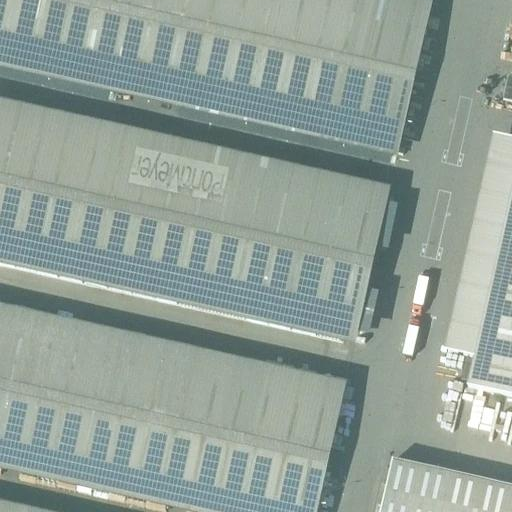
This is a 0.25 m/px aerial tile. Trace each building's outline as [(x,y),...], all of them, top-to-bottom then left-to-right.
[(0,0),(0,70),(150,105),(398,160),(433,4),(414,0),(0,0)] [(511,79),(508,79),(503,103),(511,105),(511,79)] [(391,192),(0,103),(0,266),(356,347),(391,192)] [(511,191),(511,139),(491,135),(441,354),(473,361),(511,191)] [(467,389),(511,398),(511,191),(473,361),(467,389)] [(0,308),(0,471),(34,480),(177,511),(318,511),(319,509),(339,419),(340,418),(347,387),(72,325),(0,308)] [(511,511),(511,489),(391,462),(378,511),(511,511)]
